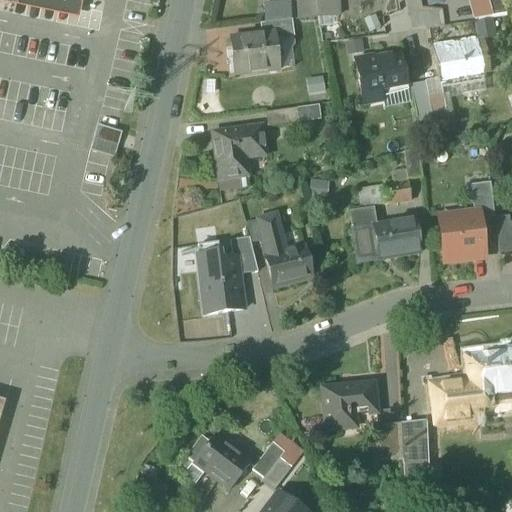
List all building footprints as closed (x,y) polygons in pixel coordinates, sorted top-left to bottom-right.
[(0,0),(0,5),(78,21),(81,2),(74,0),(73,0),(0,0)] [(336,0),(315,0),(317,19),(338,18),(336,0)] [(487,17),(481,0),(461,0),(468,23),(487,17)] [(488,21),(470,22),(471,41),(489,40),(488,21)] [(292,22),(260,26),(261,38),(275,36),(275,37),(293,35),(292,22)] [(261,38),(229,42),(234,77),(279,71),(275,37),(275,36),(261,38)] [(477,44),(433,51),(439,86),(483,79),(477,44)] [(400,58),(374,63),(373,61),(354,65),(362,106),(381,103),(380,94),(406,89),(400,58)] [(217,100),(217,80),(191,80),(190,110),(196,110),(197,100),(217,100)] [(425,85),(410,88),(416,121),(431,118),(432,118),(428,99),(425,85)] [(442,96),(428,99),(432,118),(431,118),(433,130),(448,127),(442,96)] [(297,111),(265,115),(267,129),(299,125),(297,111)] [(118,133),(95,127),(88,153),(112,159),(118,133)] [(261,129),(211,136),(218,183),(240,180),(238,162),(265,159),(261,129)] [(418,151),(404,155),(407,182),(422,180),(418,151)] [(399,177),(386,179),(388,188),(400,186),(399,177)] [(388,188),(384,189),(387,207),(410,203),(408,185),(400,186),(388,188)] [(490,185),(470,187),(473,216),(474,216),(473,203),(492,201),(490,185)] [(457,225),(439,227),(444,264),(483,259),(478,216),(474,216),(473,216),(456,219),(457,225)] [(275,218),(246,225),(252,246),(280,238),(281,238),(275,218)] [(511,225),(509,226),(508,220),(494,222),(498,256),(511,254),(511,225)] [(413,223),(351,232),(356,265),(378,262),(379,262),(419,256),(413,223)] [(303,251),(285,256),(280,238),(262,243),(267,260),(266,261),(273,290),(310,280),(303,251)] [(248,240),(229,243),(232,261),(236,261),(238,277),(257,275),(248,240)] [(232,261),(216,263),(217,270),(200,272),(202,289),(200,289),(204,318),(243,312),(238,277),(236,261),(232,261)] [(511,350),(511,351),(511,355),(484,358),(484,357),(475,358),(476,359),(467,360),(470,389),(432,394),(436,419),(475,415),(474,410),(490,398),(511,395),(511,350)] [(373,386),(321,392),(326,433),(350,431),(349,419),(376,416),(373,386)] [(426,423),(400,426),(402,462),(402,467),(428,465),(426,423)] [(400,426),(377,428),(380,464),(402,462),(400,426)] [(250,466),(214,439),(193,466),(229,493),(250,466)] [(272,446),(251,472),(263,481),(260,485),(283,455),(272,446)] [(283,455),(260,485),(273,494),(291,471),(279,461),(284,455),(283,455)] [(301,511),(279,495),(265,511),(301,511)]
